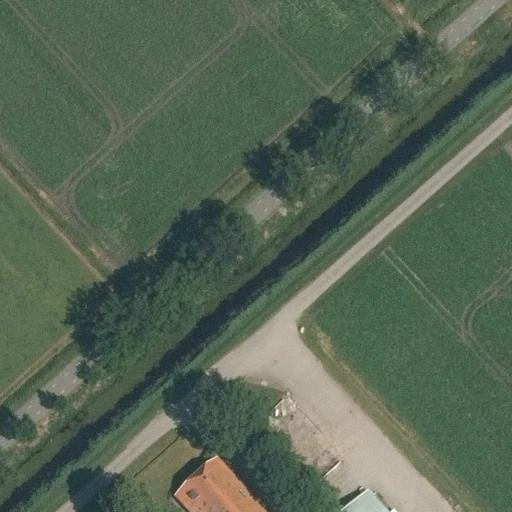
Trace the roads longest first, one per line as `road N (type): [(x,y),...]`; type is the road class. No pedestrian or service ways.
road 1 (tertiary): [(0,440),(496,0)]
road 2 (unclassified): [(63,511),(511,111)]
